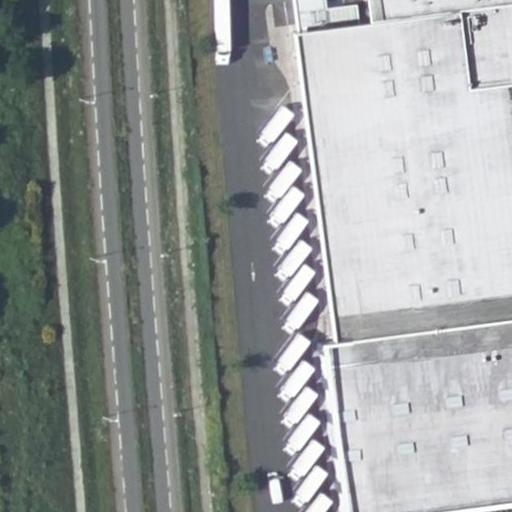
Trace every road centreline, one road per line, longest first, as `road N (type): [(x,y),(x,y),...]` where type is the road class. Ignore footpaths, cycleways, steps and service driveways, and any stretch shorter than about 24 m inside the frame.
road 1 (unclassified): [(111,0),(146,511)]
road 2 (unknown): [(273,476),(239,225),(223,0)]
